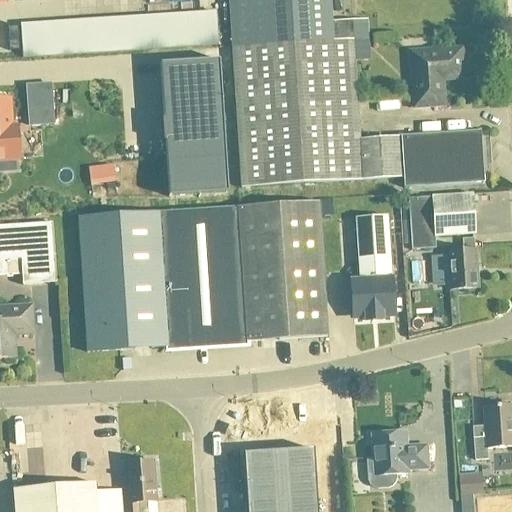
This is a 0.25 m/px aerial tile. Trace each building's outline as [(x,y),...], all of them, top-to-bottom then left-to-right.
[(329,0),(228,0),(241,188),(362,181),(362,191),(484,183),(481,132),(359,139),(353,40),(332,41),(329,0)] [(216,12),(19,25),(22,60),(218,46),(216,12)] [(429,51),(411,53),(415,108),(444,106),(442,80),(464,78),(462,49),(447,50),(437,42),(429,51)] [(228,193),(220,60),(160,63),(163,119),(162,119),(162,123),(163,123),(164,137),(163,138),(163,142),(164,141),(168,197),(228,193)] [(9,100),(0,100),(0,169),(15,168),(15,160),(18,159),(16,127),(11,128),(9,100)] [(386,121),(386,112),(365,111),(365,121),(386,121)] [(90,169),(92,183),(114,180),(112,166),(90,169)] [(473,196),(432,198),(409,200),(412,250),(435,249),(434,237),(475,234),(473,196)] [(327,336),(318,204),(77,220),(86,353),(327,336)] [(335,270),(349,269),(346,212),(332,213),(335,270)] [(359,278),(391,276),(386,216),(355,219),(359,278)] [(0,276),(22,275),(22,285),(56,283),(52,224),(0,227),(0,276)] [(463,253),(447,254),(450,292),(479,290),(476,252),(474,252),(474,239),(463,240),(463,253)] [(420,271),(429,272),(432,254),(423,252),(420,271)] [(351,281),(354,316),(365,315),(366,321),(382,320),(382,314),(394,314),(391,278),(351,281)] [(0,358),(15,357),(13,334),(32,333),(30,306),(0,308),(0,358)] [(454,408),(462,407),(461,400),(453,401),(454,408)] [(511,406),(485,408),(487,436),(474,437),(476,461),(489,460),(488,450),(511,448),(511,408),(511,409),(511,406)] [(368,460),(369,482),(371,486),(374,489),(378,490),(389,489),(393,487),(396,484),(397,480),(397,476),(410,475),(410,471),(430,470),(428,446),(408,447),(407,433),(373,435),(374,459),(368,460)] [(317,511),(313,449),(243,454),(247,511),(317,511)] [(127,491),(125,491),(126,511),(156,511),(153,462),(125,465),(127,491)] [(363,462),(363,463),(342,462),(341,474),(364,475),(365,462),(363,462)] [(94,483),(13,490),(15,511),(122,511),(121,491),(95,493),(94,483)]
